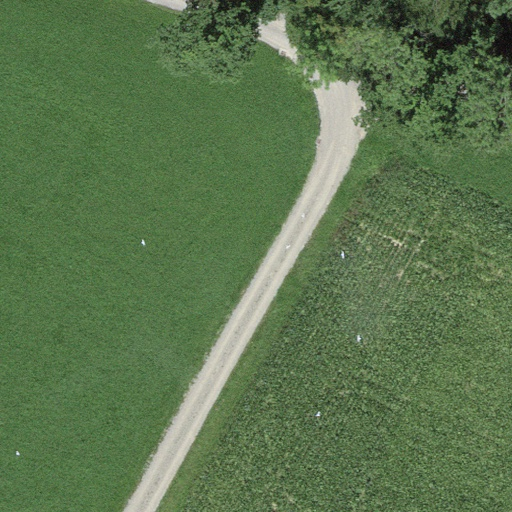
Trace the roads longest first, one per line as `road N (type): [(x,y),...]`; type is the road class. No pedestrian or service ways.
road 1 (track): [(158,511),(392,86)]
road 2 (track): [(166,0),(392,86)]
road 3 (track): [(392,86),(511,140)]
